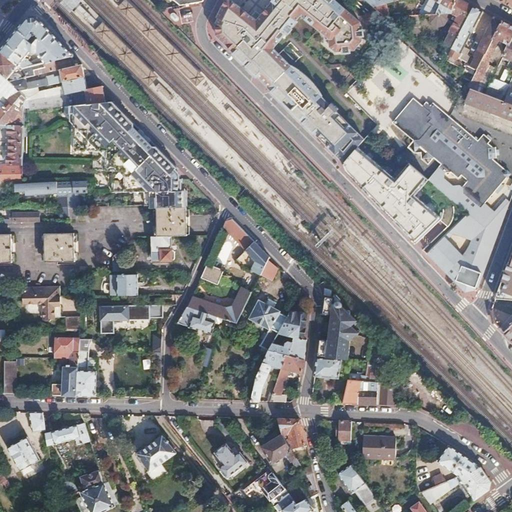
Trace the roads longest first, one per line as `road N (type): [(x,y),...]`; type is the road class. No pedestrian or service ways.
road 1 (residential): [(210,0),(201,23),(206,44),(474,319)]
road 2 (residential): [(228,205),(34,0)]
road 3 (residential): [(307,410),(315,298),(228,205)]
road 4 (residential): [(307,410),(419,420),(483,457),(511,487)]
road 5 (residential): [(166,408),(168,337),(228,205)]
road 6 (residential): [(0,403),(166,408)]
road 7 (residential): [(166,408),(307,410)]
